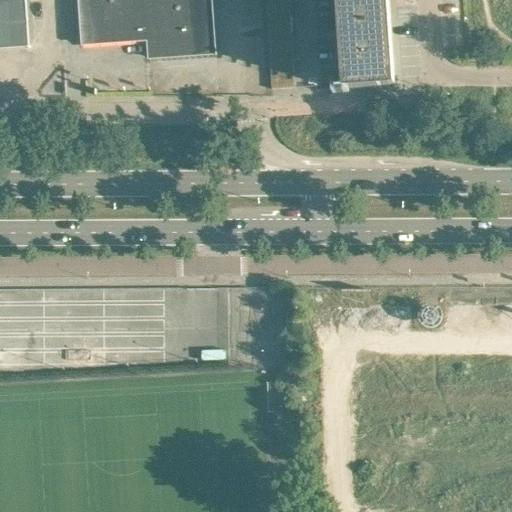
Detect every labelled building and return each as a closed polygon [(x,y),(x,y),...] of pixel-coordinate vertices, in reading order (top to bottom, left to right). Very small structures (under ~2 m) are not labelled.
[(0,0),(0,23),(26,22),(27,47),(29,47),(26,0),(0,0)] [(215,56),(216,55),(212,0),(79,0),(83,44),(148,40),(149,58),(215,53),(215,56)] [(341,0),(348,85),(348,88),(343,88),(336,89),(336,90),(349,89),(390,86),(390,85),(390,83),(389,83),(383,0),(341,0)] [(291,16),(290,5),(266,7),(267,18),(291,16)] [(267,18),(268,30),(291,28),(291,16),(267,18)] [(291,28),(268,30),(268,42),(292,40),(291,28)] [(292,40),(268,42),(269,54),(293,52),(292,40)] [(293,52),(269,54),(270,66),(294,64),(293,52)] [(270,66),(271,77),(294,76),(294,64),(270,66)] [(295,88),(294,76),(271,77),(271,89),(271,90),(295,88)] [(420,417),(388,417),(388,463),(420,463),(420,417)] [(442,417),(420,417),(420,463),(442,462),(442,417)] [(464,417),(442,417),(442,462),(464,462),(464,417)] [(485,417),(464,417),(464,462),(486,462),(485,417)] [(507,417),(485,417),(486,462),(507,462),(507,417)] [(464,493),(456,494),(456,507),(464,507),(464,493)] [(472,493),(464,493),(464,507),(472,507),(472,493)] [(507,493),(499,493),(499,507),(507,507),(507,493)] [(421,494),(413,494),(413,507),(421,507),(421,494)] [(429,494),(421,494),(421,507),(429,507),(429,494)]
